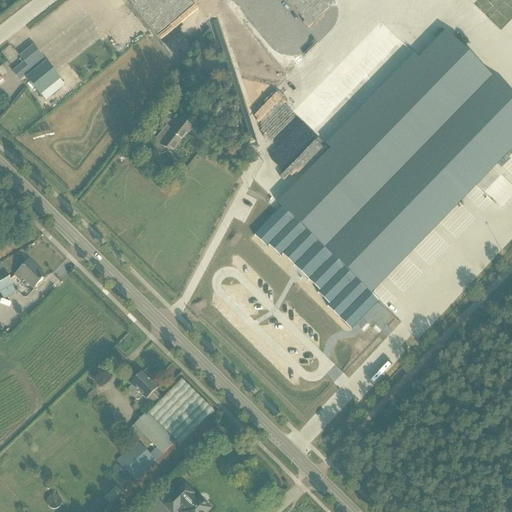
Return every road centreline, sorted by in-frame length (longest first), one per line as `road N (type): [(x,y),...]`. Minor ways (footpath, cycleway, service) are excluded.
road 1 (secondary): [(313,475),(0,165)]
road 2 (track): [(313,475),(511,265)]
